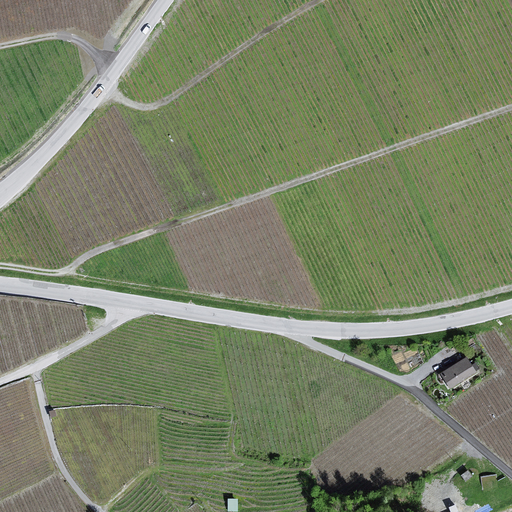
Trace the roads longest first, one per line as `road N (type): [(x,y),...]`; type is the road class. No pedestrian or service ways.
road 1 (track): [(511,108),(91,254),(63,272),(0,265)]
road 2 (tertiary): [(0,285),(328,330),(442,323),(511,306)]
road 3 (track): [(290,326),(415,389),(511,469)]
road 4 (tertiary): [(165,0),(63,136),(0,195)]
road 5 (track): [(322,0),(163,103),(136,107),(102,88)]
road 6 (track): [(34,367),(58,464),(97,511)]
road 7 (track): [(130,301),(118,321),(0,383)]
road 8 (track): [(115,70),(68,37),(0,47)]
